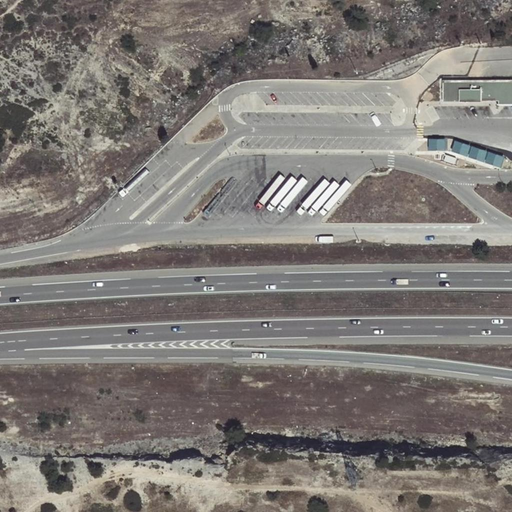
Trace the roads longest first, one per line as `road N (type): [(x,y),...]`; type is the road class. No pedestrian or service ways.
road 1 (motorway): [(511,229),(229,229),(0,259)]
road 2 (motorway): [(0,354),(313,356),(511,374)]
road 3 (motorway): [(511,280),(308,280),(0,296)]
road 4 (motorway): [(0,341),(511,328)]
road 5 (track): [(28,511),(50,495),(129,468),(365,493),(393,511)]
